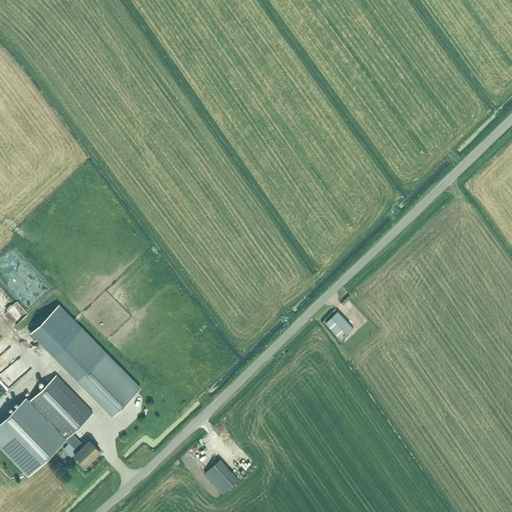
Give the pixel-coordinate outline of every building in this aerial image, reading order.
[(111,415),(140,387),(58,304),(29,331),(111,415)] [(353,328),(337,311),(325,322),(340,339),(353,328)] [(0,347),(12,336),(6,330),(0,335),(0,347)] [(0,366),(17,350),(10,344),(0,353),(0,366)] [(12,379),(35,358),(26,348),(3,369),(12,379)] [(92,412),(56,374),(29,400),(25,396),(0,420),(0,446),(27,474),(63,440),(67,444),(68,442),(76,451),(73,454),(84,465),(99,451),(88,439),(83,445),(71,432),(92,412)] [(1,376),(0,376),(0,391),(1,392),(9,383),(1,376)] [(246,468),(255,458),(234,436),(224,446),(246,468)] [(222,493),(237,479),(219,459),(204,473),(222,493)]
